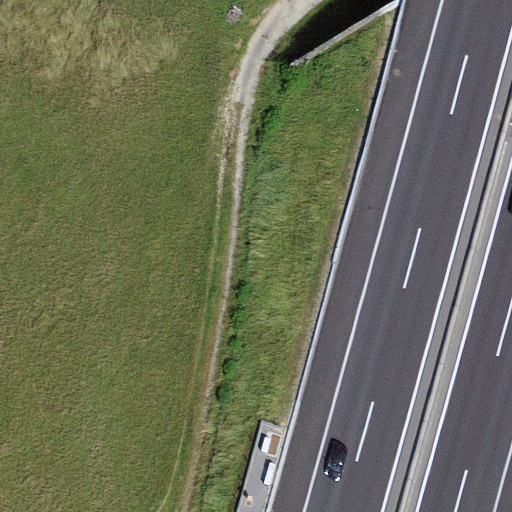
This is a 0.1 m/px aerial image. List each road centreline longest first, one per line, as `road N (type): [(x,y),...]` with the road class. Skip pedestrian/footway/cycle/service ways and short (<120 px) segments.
road 1 (motorway): [(482,0),(344,511)]
road 2 (motorway): [(455,511),(511,306)]
